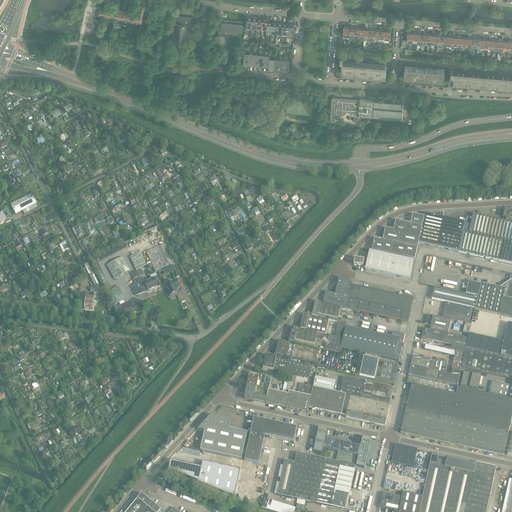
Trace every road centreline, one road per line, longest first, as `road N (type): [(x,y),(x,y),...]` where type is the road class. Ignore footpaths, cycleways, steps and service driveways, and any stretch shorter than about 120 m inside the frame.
road 1 (tertiary): [(359,165),(264,156),(73,79)]
road 2 (unclassified): [(0,310),(190,338),(275,281)]
road 3 (unclassified): [(340,266),(394,214),(511,202)]
road 4 (unclassified): [(222,393),(340,266)]
road 5 (unclassified): [(222,393),(389,437)]
road 6 (residential): [(359,165),(361,150),(511,118)]
road 7 (unclassified): [(389,437),(420,294),(412,288)]
road 8 (tertiary): [(359,165),(511,134)]
road 9 (residential): [(275,281),(357,190),(359,165)]
road 10 (unclassified): [(412,288),(426,251),(511,269)]
road 11 (unclassified): [(389,437),(511,463)]
road 12 (unclassified): [(141,482),(222,393)]
road 13 (residential): [(511,95),(392,88)]
